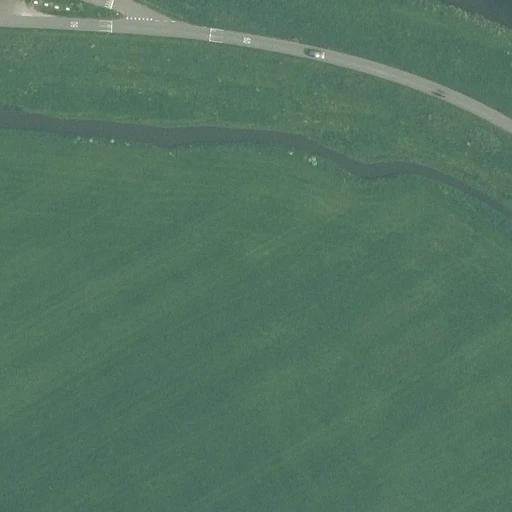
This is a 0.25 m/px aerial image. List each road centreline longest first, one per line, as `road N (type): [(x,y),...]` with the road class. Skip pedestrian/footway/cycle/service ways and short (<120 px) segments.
road 1 (unclassified): [(511,124),(368,64),(181,31)]
road 2 (unclassified): [(0,20),(181,31)]
